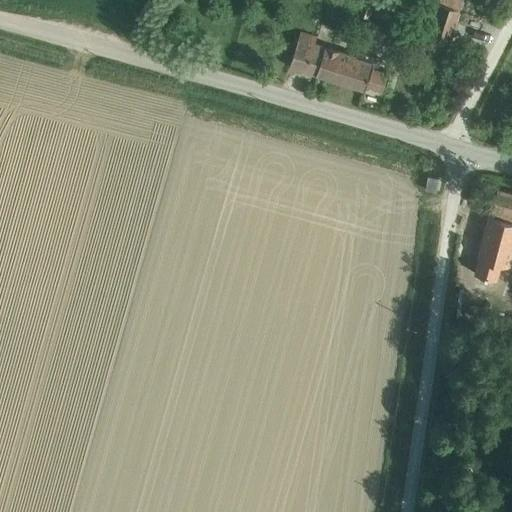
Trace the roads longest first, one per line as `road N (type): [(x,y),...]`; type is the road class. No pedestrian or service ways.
road 1 (unclassified): [(445,146),(0,19)]
road 2 (unclassified): [(407,511),(462,151)]
road 3 (unclassified): [(445,146),(511,21)]
